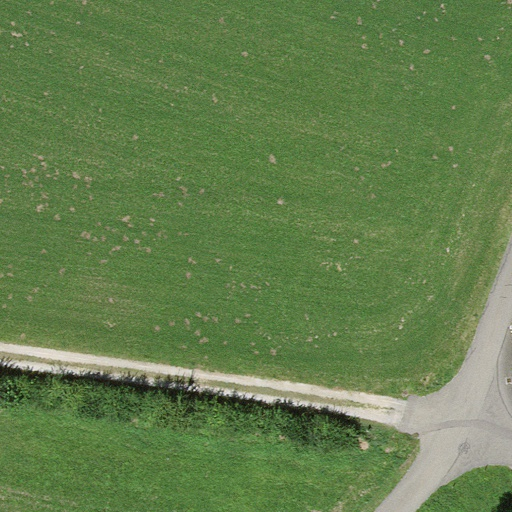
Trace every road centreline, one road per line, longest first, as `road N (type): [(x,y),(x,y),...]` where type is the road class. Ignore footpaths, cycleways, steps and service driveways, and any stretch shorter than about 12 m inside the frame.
road 1 (track): [(511,261),(464,424),(0,354)]
road 2 (residential): [(511,445),(464,424),(400,511)]
